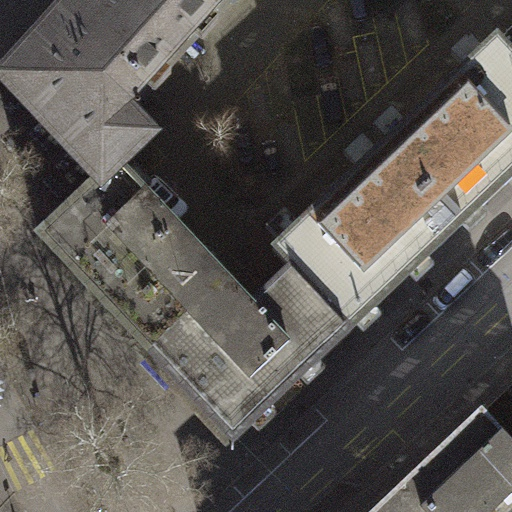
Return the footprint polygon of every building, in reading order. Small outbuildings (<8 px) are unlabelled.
[(179,52),(121,0),(76,0),(3,82),(99,184),(100,185),(119,167),(121,170),(151,141),(125,113),(179,52)] [(121,0),(179,52),(226,0),(121,0)] [(511,54),(499,40),(382,150),(459,230),(511,180),(511,54)] [(459,230),(382,150),(274,253),(291,270),(352,333),(459,230)] [(150,355),(228,283),(121,170),(119,167),(100,185),(99,184),(41,239),(150,355)] [(252,308),(228,283),(150,355),(233,443),(352,333),(291,270),(252,308)] [(511,386),(482,414),(511,446),(511,386)] [(511,511),(511,446),(482,414),(378,511),(511,511)]
